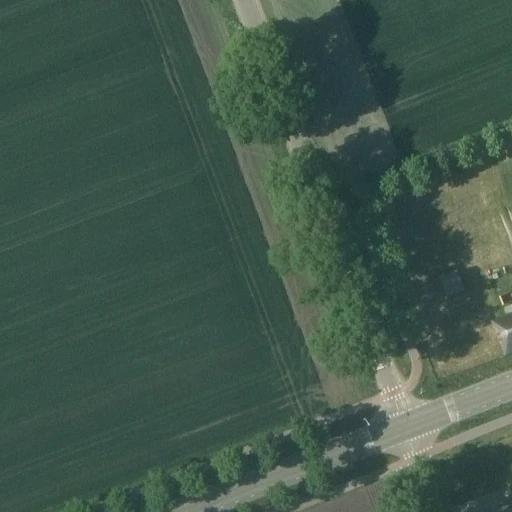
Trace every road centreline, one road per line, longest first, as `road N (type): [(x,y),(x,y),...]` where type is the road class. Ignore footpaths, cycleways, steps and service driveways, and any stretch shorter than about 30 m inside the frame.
road 1 (tertiary): [(390,395),(239,0)]
road 2 (secondary): [(188,511),(403,429)]
